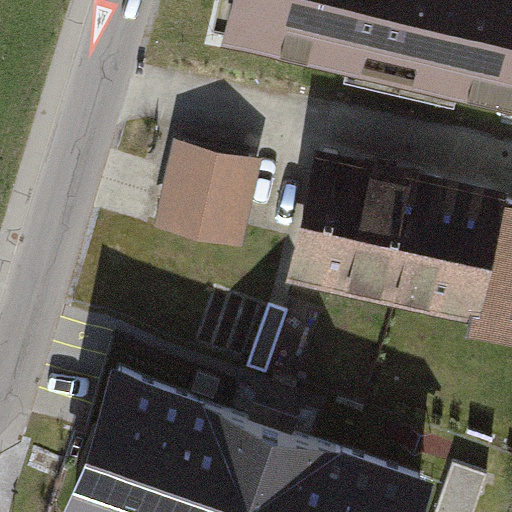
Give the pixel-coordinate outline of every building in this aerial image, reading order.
[(511,0),(247,0),(241,31),(349,56),(351,49),(459,74),(458,81),(511,93),(511,0)] [(264,153),(176,132),(155,218),(243,239),(264,153)] [(504,185),(312,142),(282,276),(511,327),(511,202),(501,200),(504,185)] [(283,312),(268,307),(251,358),(265,363),(283,312)] [(115,365),(78,472),(194,511),(408,511),(423,471),(115,365)] [(358,437),(398,450),(409,416),(370,403),(358,437)] [(453,457),(434,511),(473,511),(489,469),(453,457)]
